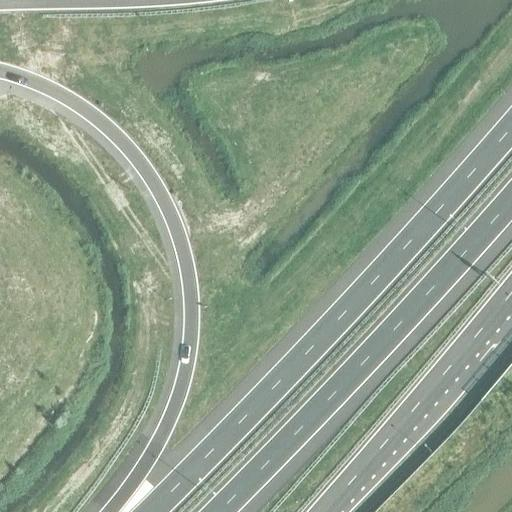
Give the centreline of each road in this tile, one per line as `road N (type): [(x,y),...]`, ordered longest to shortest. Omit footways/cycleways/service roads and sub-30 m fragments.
road 1 (motorway): [(0,74),(50,91),(115,136),(165,207),(189,277),(182,383),(149,457),(109,511)]
road 2 (motorway): [(511,127),(148,511)]
road 3 (motorway): [(217,511),(511,198)]
road 4 (motorway): [(323,511),(511,288)]
